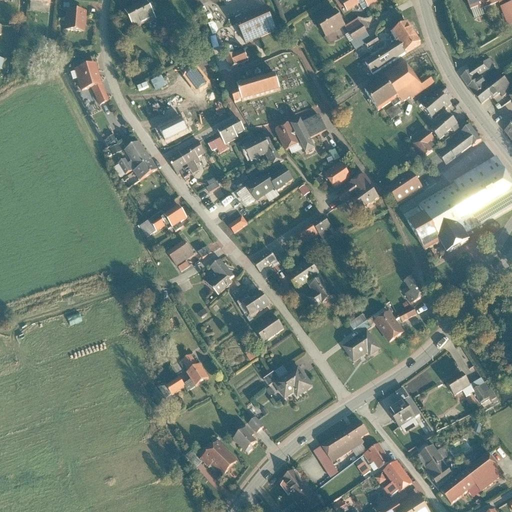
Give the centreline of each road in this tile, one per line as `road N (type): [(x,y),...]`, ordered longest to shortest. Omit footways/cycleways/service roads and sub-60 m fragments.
road 1 (residential): [(269,130),(321,201),(322,214),(243,266)]
road 2 (residential): [(243,266),(351,406)]
road 3 (residential): [(109,0),(109,79),(159,160)]
road 4 (secondary): [(351,406),(286,453),(239,511)]
road 5 (residential): [(380,194),(447,333)]
road 6 (residential): [(380,194),(421,165),(409,145),(468,102)]
road 7 (residential): [(442,511),(358,401)]
road 8 (residential): [(321,112),(435,43)]
road 9 (residential): [(203,0),(236,119)]
